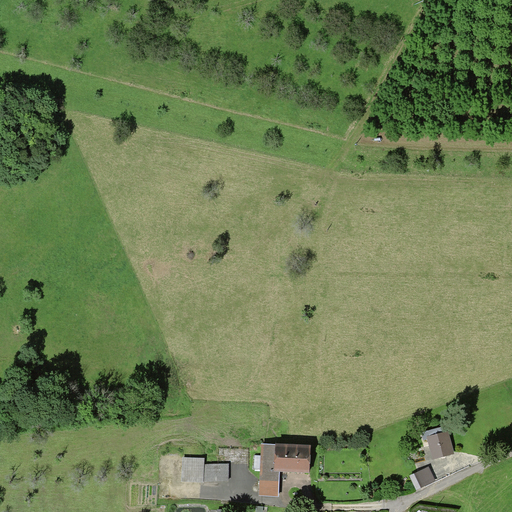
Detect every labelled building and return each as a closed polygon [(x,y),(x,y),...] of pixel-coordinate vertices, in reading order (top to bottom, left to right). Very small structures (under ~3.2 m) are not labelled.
[(444,426),(422,432),(424,439),(429,438),(434,457),(443,455),(452,452),(444,426)] [(262,469),(275,469),(276,445),(263,444),(262,469)] [(310,446),(276,445),(275,469),(278,469),(309,471),(310,446)] [(277,481),(278,469),(275,469),(262,469),(261,480),(277,481)] [(418,473),(411,476),(417,488),(424,485),(418,473)]
